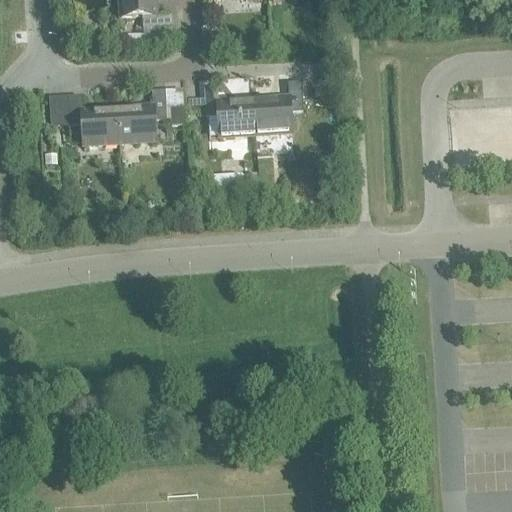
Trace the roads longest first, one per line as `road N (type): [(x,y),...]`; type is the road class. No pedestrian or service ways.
road 1 (residential): [(0,280),(117,263),(439,242)]
road 2 (residential): [(511,61),(448,69),(431,94),(439,242)]
road 3 (residential): [(31,69),(194,69)]
road 4 (residential): [(194,69),(316,58)]
